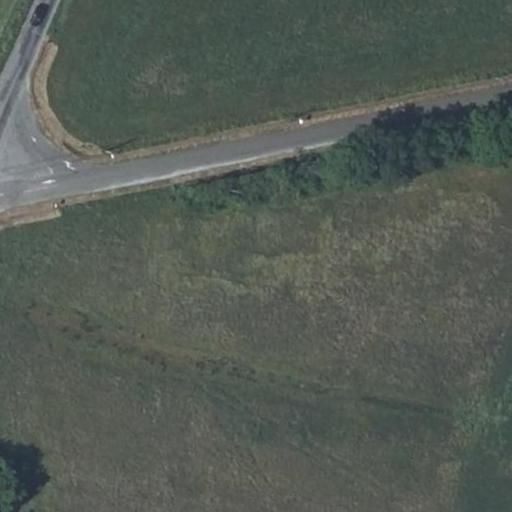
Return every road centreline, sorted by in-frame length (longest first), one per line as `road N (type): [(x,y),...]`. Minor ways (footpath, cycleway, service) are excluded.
road 1 (tertiary): [(511,96),(95,179)]
road 2 (unclassified): [(95,179),(61,165),(32,139),(10,78)]
